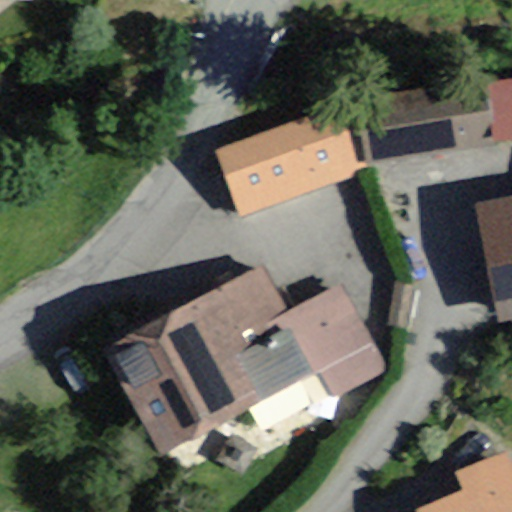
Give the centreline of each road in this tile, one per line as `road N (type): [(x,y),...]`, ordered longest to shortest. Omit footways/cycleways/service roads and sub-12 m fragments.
road 1 (residential): [(262,0),(174,181),(120,256),(0,336)]
road 2 (residential): [(322,511),(384,450),(486,179)]
